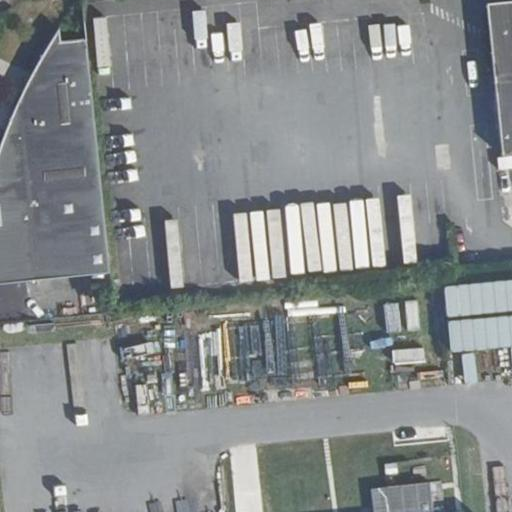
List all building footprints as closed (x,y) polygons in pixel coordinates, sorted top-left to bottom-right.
[(511,149),(511,0),(483,0),(498,151),(511,149)] [(0,275),(111,266),(88,32),(65,33),(64,17),(38,57),(21,86),(4,119),(0,128),(0,275)] [(511,286),(488,288),(493,351),(511,350),(511,286)] [(490,316),(476,317),(477,351),(491,351),(490,316)] [(123,346),(126,359),(147,355),(144,342),(123,346)] [(444,382),(444,354),(432,355),(433,382),(444,382)]
